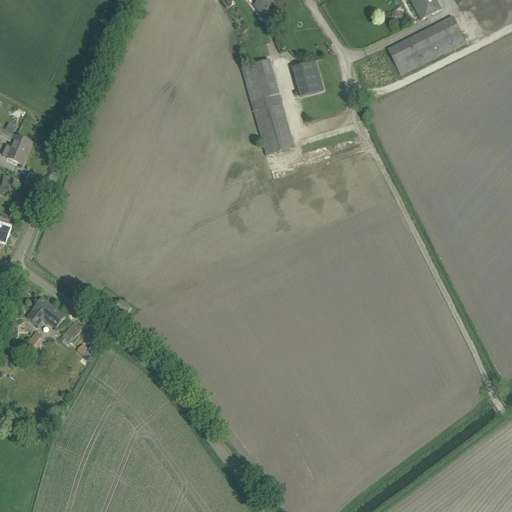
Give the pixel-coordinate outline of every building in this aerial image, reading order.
[(254,0),(260,7),(257,10),(264,20),(274,12),(269,6),(272,4),(270,0),(269,0),(254,0)] [(409,0),(421,21),(439,11),(433,0),(409,0)] [(461,0),(466,10),(488,0),(461,0)] [(388,50),(401,76),(466,43),(452,17),(388,50)] [(497,48),(510,48),(511,45),(511,18),(510,17),(497,17),(488,26),(488,39),(497,48)] [(293,69),(301,98),(324,91),(316,62),(293,69)] [(242,71),(267,157),(294,149),(269,63),(242,71)] [(222,140),(225,152),(236,159),(248,155),(255,145),(252,133),(241,126),(229,129),(222,140)] [(0,128),(0,137),(13,145),(12,149),(7,147),(3,157),(7,159),(21,165),(24,158),(26,159),(26,158),(25,158),(28,152),(29,153),(32,145),(16,138),(1,129),(0,128)] [(0,192),(0,193),(9,194),(11,177),(2,176),(0,192)] [(0,242),(6,244),(12,227),(0,222),(0,242)] [(28,319),(39,328),(44,321),(56,330),(66,318),(42,299),(33,311),(34,311),(28,319)] [(132,309),(121,301),(117,308),(127,316),(132,309)] [(62,338),(70,345),(82,331),(74,324),(62,338)] [(28,350),(26,353),(31,357),(42,342),(40,340),(42,337),(36,333),(25,348),(28,350)] [(77,352),(84,357),(88,351),(82,345),(77,352)]
